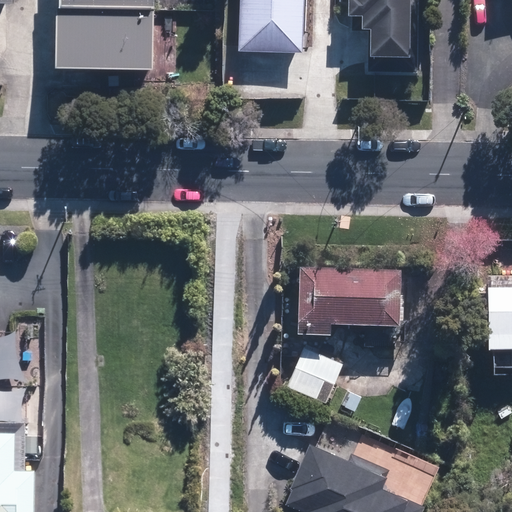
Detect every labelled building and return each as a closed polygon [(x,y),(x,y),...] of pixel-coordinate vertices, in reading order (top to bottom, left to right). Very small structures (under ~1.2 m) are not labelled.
[(47,0),(44,74),(142,78),(144,0),(47,0)] [(298,55),(300,0),(231,0),(229,53),(298,55)] [(400,63),(402,0),(340,0),(340,22),(351,22),(351,36),(363,36),(362,62),(400,63)] [(407,319),(407,263),(307,263),(306,328),(342,328),(342,318),(407,319)] [(511,282),(494,283),(495,342),(511,341),(511,282)] [(344,362),(307,345),(290,384),(327,401),(344,362)] [(0,511),(33,511),(34,472),(13,472),(13,435),(0,434),(0,511)] [(312,511),(424,511),(430,500),(389,481),(395,470),(322,437),(294,500),(314,509),(312,511)]
